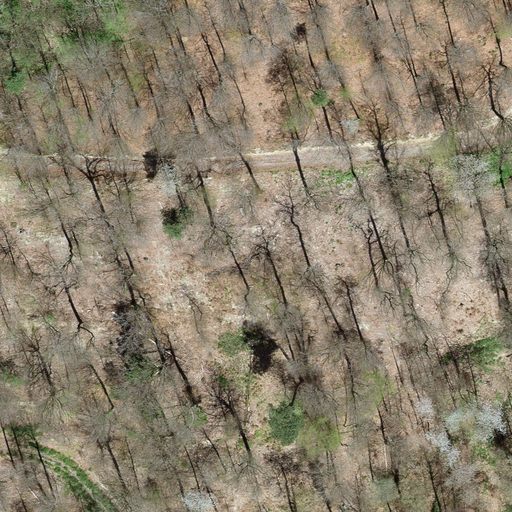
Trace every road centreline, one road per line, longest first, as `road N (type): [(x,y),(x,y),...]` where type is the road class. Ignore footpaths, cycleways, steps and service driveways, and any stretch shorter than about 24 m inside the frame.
road 1 (track): [(511,333),(207,461),(141,452),(96,433),(0,429)]
road 2 (track): [(0,162),(38,171),(230,169),(464,145),(511,129)]
road 3 (track): [(0,439),(53,458),(119,511)]
